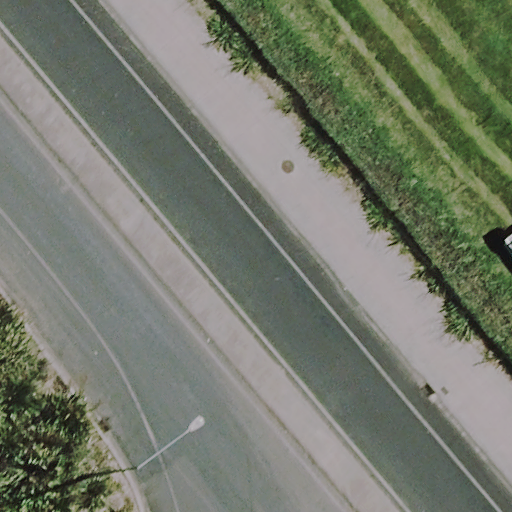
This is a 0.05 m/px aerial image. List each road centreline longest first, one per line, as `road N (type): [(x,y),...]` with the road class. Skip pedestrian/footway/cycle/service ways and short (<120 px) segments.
road 1 (residential): [(32,0),(456,511)]
road 2 (tertiary): [(307,511),(0,150)]
